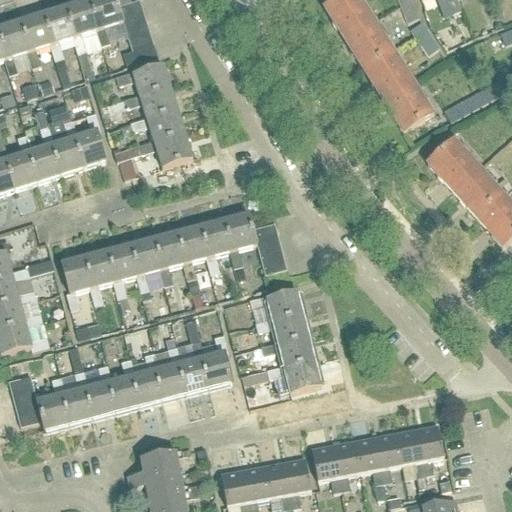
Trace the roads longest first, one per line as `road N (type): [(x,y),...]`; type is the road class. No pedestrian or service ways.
road 1 (residential): [(511,370),(460,389),(309,218),(170,0)]
road 2 (residential): [(236,8),(344,180),(511,370)]
